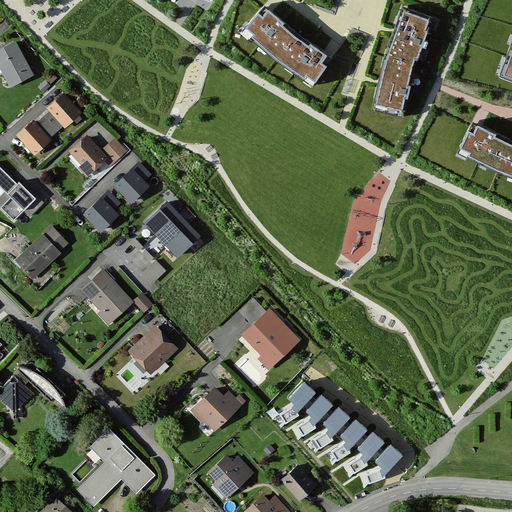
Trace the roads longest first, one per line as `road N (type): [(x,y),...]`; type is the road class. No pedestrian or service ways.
road 1 (residential): [(0,298),(166,463),(165,491),(152,511)]
road 2 (unclassified): [(511,492),(399,494),(360,511)]
